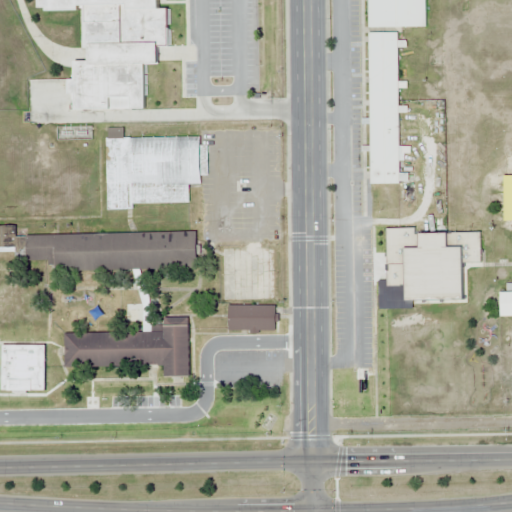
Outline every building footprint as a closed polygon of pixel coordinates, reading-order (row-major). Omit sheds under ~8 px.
[(30,124),(121,120),(126,109),(146,109),(144,65),(158,65),(162,55),(162,50),(169,49),(168,11),(160,7),(159,0),(43,0),(44,11),(84,10),(86,61),(74,62),(74,79),(29,80),(30,124)] [(367,0),(368,28),(426,28),(425,0),(367,0)] [(370,184),(402,184),(403,202),(414,202),(413,173),(399,173),(399,153),(409,153),(409,147),(399,147),(398,112),(405,112),(405,107),(399,107),(398,84),(397,32),(368,32),(370,184)] [(199,137),(123,137),(123,127),(106,127),(106,209),(133,209),(133,203),(189,203),(188,183),(205,183),(205,145),(199,145),(199,137)] [(196,232),(15,233),(15,224),(0,224),(0,322),(39,322),(39,285),(0,285),(0,252),(24,252),(24,259),(49,259),(49,269),(196,268),(196,232)] [(385,231),(386,286),(404,286),(405,300),(463,299),(463,272),(475,272),(474,267),(481,267),(480,230),(385,231)] [(511,291),(500,292),(500,316),(511,315),(511,291)] [(275,330),(275,304),(227,304),(227,330),(275,330)] [(164,365),(165,376),(189,376),(188,323),(159,324),(159,312),(141,312),(141,331),(63,332),(64,366),(164,365)] [(60,390),(59,367),(34,368),(33,341),(10,341),(12,391),(60,390)]
